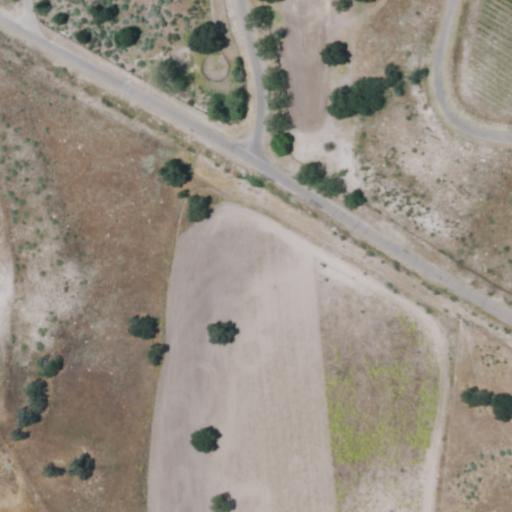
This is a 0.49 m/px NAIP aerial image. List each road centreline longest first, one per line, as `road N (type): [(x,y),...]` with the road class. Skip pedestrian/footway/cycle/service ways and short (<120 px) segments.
road 1 (residential): [(511,316),(0,16)]
road 2 (residential): [(238,0),(271,173)]
